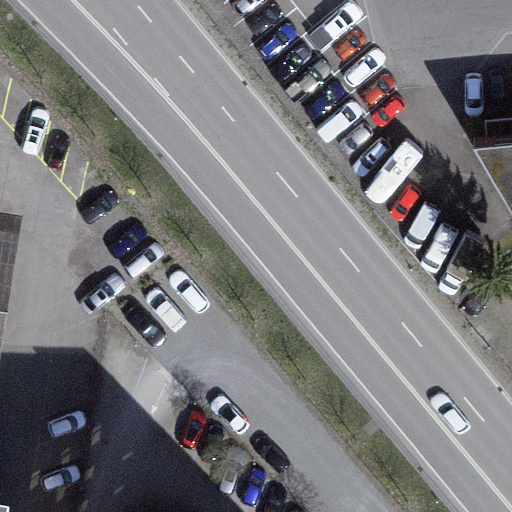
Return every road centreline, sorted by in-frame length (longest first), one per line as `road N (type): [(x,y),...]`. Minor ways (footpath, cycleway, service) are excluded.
road 1 (secondary): [(511,477),(167,75)]
road 2 (residential): [(511,0),(302,19)]
